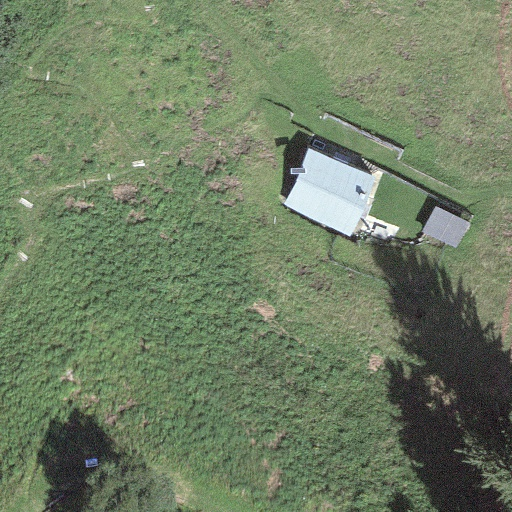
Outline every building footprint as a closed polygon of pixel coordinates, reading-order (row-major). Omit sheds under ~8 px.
[(415,39),(351,19),(336,68),(400,88),(415,39)] [(465,82),(474,57),(452,50),(444,75),(465,82)] [(349,238),(378,171),(310,142),(282,209),(349,238)] [(380,176),(354,239),(397,257),(423,193),(380,176)] [(136,393),(122,393),(123,411),(137,411),(136,393)]
